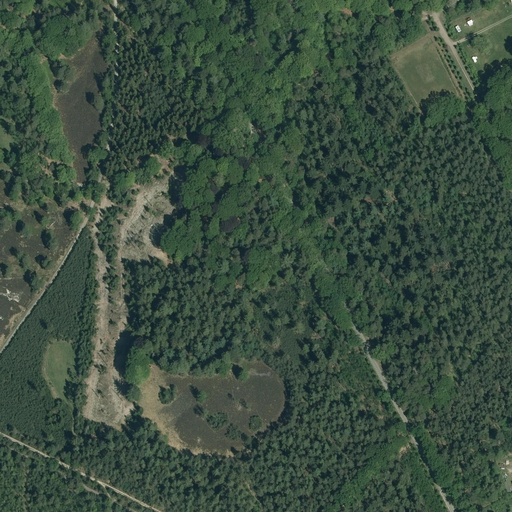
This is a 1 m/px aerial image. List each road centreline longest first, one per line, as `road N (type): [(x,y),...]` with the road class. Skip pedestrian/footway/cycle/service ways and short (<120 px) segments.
road 1 (tertiary): [(450,511),(178,0)]
road 2 (track): [(0,30),(26,53),(61,176),(97,188),(432,14)]
road 3 (track): [(113,0),(97,188),(55,273),(0,350)]
road 4 (track): [(0,433),(158,511)]
road 5 (track): [(0,445),(132,511)]
